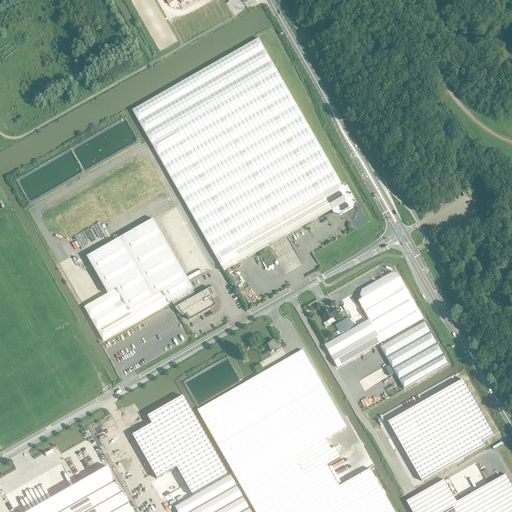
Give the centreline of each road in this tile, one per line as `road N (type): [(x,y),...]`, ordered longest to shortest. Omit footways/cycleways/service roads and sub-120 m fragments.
road 1 (unclassified): [(0,461),(291,295)]
road 2 (unclassified): [(291,295),(407,492)]
road 3 (unknown): [(402,0),(454,99),(511,140)]
road 4 (primary): [(474,361),(405,232)]
road 5 (primary): [(398,239),(474,361)]
road 6 (primary): [(405,232),(331,109)]
road 7 (primary): [(331,109),(394,232)]
road 8 (primary): [(331,109),(269,0)]
